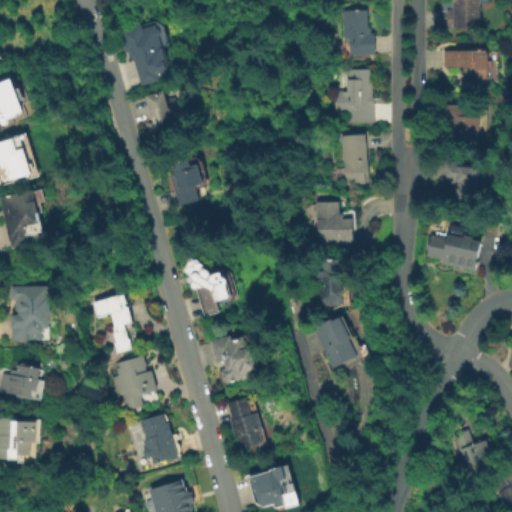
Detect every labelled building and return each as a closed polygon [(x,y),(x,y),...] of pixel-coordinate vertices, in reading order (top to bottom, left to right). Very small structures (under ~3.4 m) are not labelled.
[(453,9),(453,4),(452,4),(452,0),(479,0),(479,29),(447,29),(447,9),(453,9)] [(371,9),(372,27),(374,27),(374,33),(378,33),(379,54),(354,55),(353,39),(348,39),(347,11),(371,9)] [(149,22),(149,24),(164,20),(169,23),(175,39),(171,45),(178,73),(167,77),(167,80),(145,86),(138,60),(134,61),(131,51),(128,51),(126,44),(130,43),(126,28),(149,22)] [(444,68),(444,51),(486,51),(486,54),(488,54),(488,70),(487,70),(487,80),(476,80),(476,82),(463,82),(463,67),(444,68)] [(337,113),(338,90),(349,90),(350,68),(375,68),(375,79),(378,79),(376,95),(379,95),(378,122),(351,122),(351,113),(337,113)] [(0,125),(0,86),(23,78),(28,90),(32,87),(36,98),(32,99),(36,110),(24,116),(24,117),(19,119),(19,121),(19,123),(17,125),(13,126),(10,126),(8,123),(0,125)] [(172,90),(177,108),(180,107),(184,123),(177,125),(180,136),(164,140),(162,133),(156,135),(153,123),(158,122),(150,95),(172,90)] [(446,123),(446,105),(482,107),(481,119),(479,119),(479,131),(473,131),(473,136),(464,136),(464,140),(450,139),(451,123),(446,123)] [(0,140),(3,140),(2,137),(10,135),(11,138),(24,134),(25,138),(28,137),(37,173),(35,173),(36,177),(21,181),(20,180),(17,181),(17,183),(11,184),(11,183),(0,185),(0,140)] [(345,136),(373,134),(376,182),(370,182),(370,184),(351,184),(351,178),(349,178),(348,163),(347,163),(345,136)] [(170,175),(173,174),(170,165),(198,158),(200,165),(207,163),(213,185),(205,187),(207,198),(179,206),(170,175)] [(441,182),(443,160),(465,162),(465,168),(481,170),(478,206),(457,204),(458,190),(455,190),(456,183),(441,182)] [(29,242),(30,245),(11,249),(10,241),(8,241),(0,201),(0,196),(30,190),(30,192),(39,190),(42,202),(38,203),(40,213),(38,214),(42,232),(42,240),(29,242)] [(320,242),(319,201),(344,201),(344,214),(349,214),(350,218),(361,218),(361,243),(320,242)] [(448,235),(449,235),(451,226),(466,229),(464,236),(474,238),(473,241),(482,243),(476,271),(442,264),(443,260),(427,256),(432,235),(447,239),(448,235)] [(201,269),(215,265),(217,265),(230,272),(232,274),(238,296),(238,298),(237,300),(235,303),(229,305),(229,306),(227,307),(218,309),(219,313),(203,318),(196,290),(193,290),(191,289),(190,287),(190,285),(190,283),(187,283),(186,280),(187,279),(187,275),(185,275),(184,274),(183,272),(182,271),(182,270),(189,259),(193,261),(195,260),(197,261),(197,262),(198,264),(202,267),(201,269)] [(318,306),(316,290),(323,290),(322,280),(316,281),(315,271),(323,271),(323,261),(339,260),(340,270),(343,273),(343,278),(341,280),(341,288),(343,290),(344,295),(342,297),(342,300),(341,300),(341,305),(318,306)] [(16,341),(15,326),(17,326),(16,316),(18,316),(18,302),(17,301),(17,287),(58,288),(58,299),(60,299),(61,321),(59,321),(59,330),(51,330),(52,336),(49,336),(49,341),(16,341)] [(121,340),(123,339),(120,330),(122,330),(120,324),(121,324),(118,312),(104,315),(100,300),(125,293),(125,294),(134,292),(135,299),(134,299),(134,301),(132,301),(133,305),(137,303),(138,309),(142,316),(142,319),(132,323),(134,327),(137,326),(139,335),(138,336),(138,339),(140,339),(142,346),(125,351),(121,340)] [(337,368),(322,327),(331,323),(332,325),(344,321),(344,323),(353,320),(363,341),(358,343),(364,357),(337,368)] [(225,370),(227,370),(227,368),(230,366),(228,358),(220,361),(214,340),(236,334),(237,337),(250,334),(251,337),(253,338),(255,345),(261,344),(267,366),(257,369),(258,374),(254,375),(252,377),(251,379),(246,380),(245,379),(239,380),(238,382),(234,383),(234,382),(230,382),(230,380),(228,380),(225,370)] [(121,394),(116,395),(111,377),(118,376),(114,363),(143,356),(146,367),(145,367),(146,372),(151,371),(159,402),(126,411),(121,394)] [(3,390),(6,371),(15,372),(15,366),(22,368),(24,361),(47,365),(46,373),(47,373),(47,378),(49,378),(45,397),(3,390)] [(240,451),(236,437),(234,438),(229,420),(231,420),(227,403),(245,398),(246,402),(251,401),(254,403),(260,429),(262,429),(267,447),(258,449),(257,446),(240,451)] [(168,422),(171,436),(176,435),(178,437),(178,438),(178,441),(176,441),(176,444),(179,446),(180,448),(180,450),(179,454),(180,457),(177,457),(177,458),(150,466),(149,460),(148,460),(143,457),(142,453),(144,448),(142,441),(145,440),(143,433),(142,434),(139,422),(166,414),(167,417),(168,418),(168,420),(168,422)] [(0,457),(0,446),(4,446),(3,433),(0,433),(0,415),(18,415),(17,419),(31,419),(31,417),(46,417),(46,440),(39,440),(39,461),(21,461),(20,458),(0,457)] [(453,433),(469,428),(473,442),(485,438),(489,451),(482,453),(485,462),(480,464),(482,472),(470,476),(465,461),(462,462),(453,433)] [(259,476),(280,470),(280,468),(299,463),(303,476),(295,478),(299,491),(310,489),(315,503),(297,508),(296,506),(286,508),(284,504),(274,507),(266,501),(259,476)] [(511,511),(491,482),(511,468),(511,511)] [(158,511),(152,490),(187,479),(189,488),(191,488),(192,493),(195,492),(198,504),(194,505),(196,511),(195,511),(158,511)] [(494,511),(487,511),(484,507),(496,500),(501,508),(494,511)]
